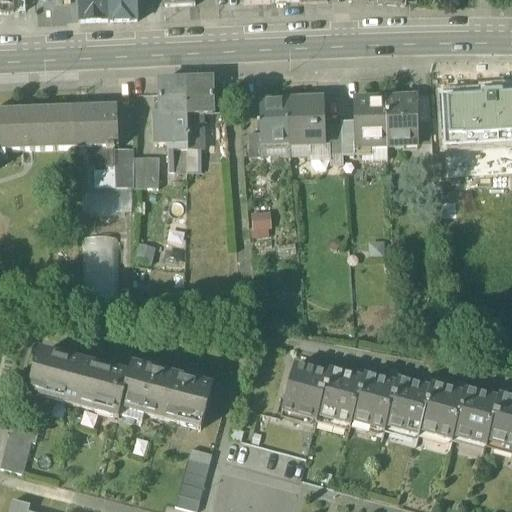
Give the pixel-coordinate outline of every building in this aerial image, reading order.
[(0,0),(0,13),(24,13),(23,0),(0,0)] [(79,0),(81,26),(108,25),(107,0),(79,0)] [(107,0),(108,25),(137,25),(136,0),(107,0)] [(164,0),(165,9),(195,8),(195,0),(164,0)] [(373,0),(373,7),(405,10),(405,7),(416,7),(416,0),(373,0)] [(212,83),(186,84),(186,118),(213,117),(212,83)] [(186,84),(159,84),(160,119),(172,119),(186,118),(186,84)] [(511,91),(441,96),(445,161),(511,156),(511,91)] [(416,101),(385,102),(386,145),(387,150),(418,149),(417,125),(416,101)] [(304,104),(287,105),(289,147),(289,155),(308,155),(307,148),(325,148),(323,102),(304,103),(304,104)] [(385,102),(356,103),(357,142),(368,142),(368,145),(386,145),(385,102)] [(287,103),(259,104),(260,134),(261,148),(262,148),(289,147),(287,105),(287,103)] [(116,111),(73,112),(75,153),(118,151),(116,111)] [(73,112),(0,115),(0,155),(75,153),(73,112)] [(186,118),(172,119),(172,127),(187,126),(186,118)] [(352,124),(340,124),(341,129),(342,147),(353,147),(352,124)] [(430,124),(417,125),(418,149),(432,148),(430,124)] [(187,126),(172,127),(173,154),(187,154),(187,126)] [(200,126),(187,126),(187,154),(196,154),(201,153),(200,126)] [(341,129),(329,130),(330,158),(342,157),(342,147),(341,129)] [(260,134),(248,135),(249,160),(262,159),(262,148),(261,148),(260,134)] [(147,162),(134,162),(134,192),(146,192),(147,162)] [(159,162),(147,162),(146,192),(158,192),(159,162)] [(270,214),(252,215),(253,239),(271,238),(270,214)] [(118,304),(116,239),(82,240),(83,305),(118,304)] [(129,380),(40,356),(29,396),(118,420),(119,417),(121,411),(129,380)] [(329,376),(294,366),(281,413),(317,422),(318,418),(329,376)] [(211,392),(131,371),(129,380),(121,411),(144,417),(201,432),(211,392)] [(363,381),(331,372),(329,376),(318,418),(351,427),(352,424),(363,381)] [(397,386),(364,377),(363,381),(352,424),(384,433),(385,430),(397,386)] [(431,391),(398,382),(397,386),(385,430),(418,439),(419,434),(431,391)] [(464,396),(432,388),(431,391),(419,434),(452,443),(453,438),(464,396)] [(498,402),(465,393),(464,396),(453,438),(486,447),(487,445),(498,402)] [(511,402),(499,399),(498,402),(487,445),(511,451),(511,402)] [(144,417),(121,411),(119,417),(142,423),(144,417)] [(41,425),(15,418),(0,472),(23,478),(31,446),(35,447),(41,425)] [(212,459),(191,453),(187,464),(209,470),(212,459)] [(197,511),(209,470),(187,464),(175,510),(181,511),(197,511)]
